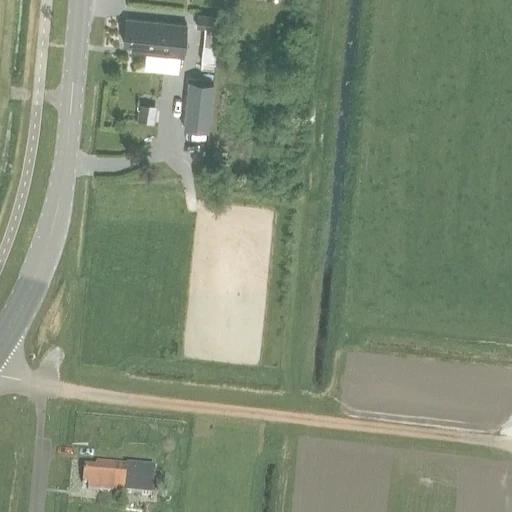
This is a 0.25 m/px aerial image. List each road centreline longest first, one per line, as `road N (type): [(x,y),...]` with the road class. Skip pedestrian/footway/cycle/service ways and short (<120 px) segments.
road 1 (secondary): [(0,343),(54,223),(81,0)]
road 2 (residential): [(36,511),(37,386),(0,376)]
